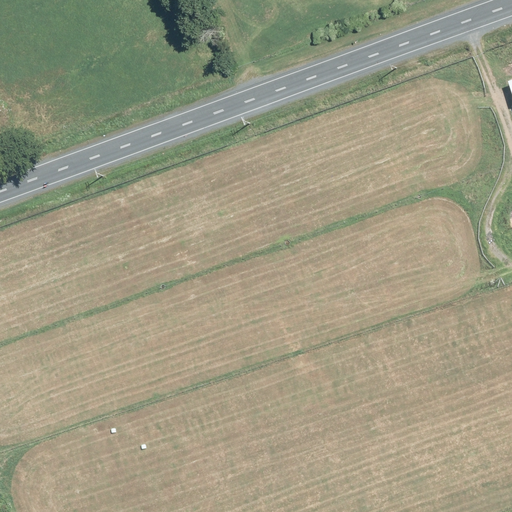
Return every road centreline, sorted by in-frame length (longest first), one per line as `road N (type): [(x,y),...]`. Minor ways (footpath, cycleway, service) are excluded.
road 1 (secondary): [(0,191),(511,4)]
road 2 (track): [(464,22),(511,132)]
